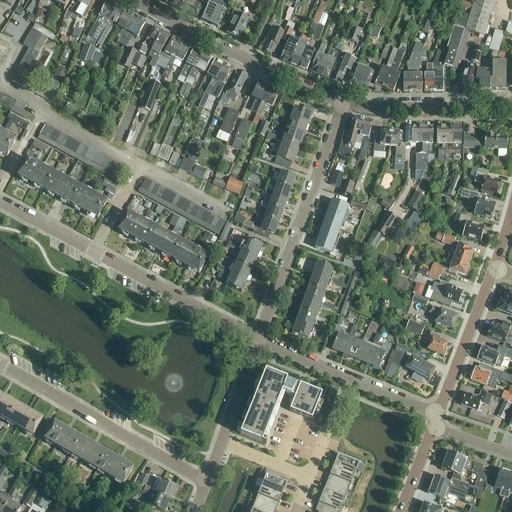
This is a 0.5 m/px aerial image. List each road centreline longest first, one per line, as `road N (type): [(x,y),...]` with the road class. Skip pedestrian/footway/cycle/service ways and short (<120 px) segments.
road 1 (residential): [(343,103),(258,340)]
road 2 (residential): [(0,364),(207,482)]
road 3 (unclassified): [(343,103),(131,0)]
road 4 (residential): [(437,415),(258,340)]
road 5 (residential): [(258,340),(95,254)]
road 6 (unclassified): [(511,108),(343,103)]
road 7 (tertiary): [(437,415),(492,269)]
